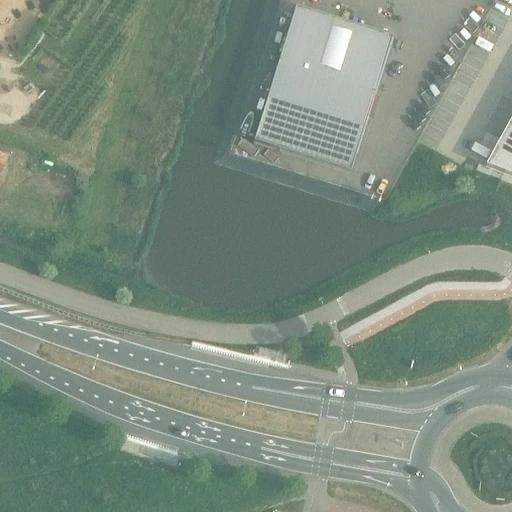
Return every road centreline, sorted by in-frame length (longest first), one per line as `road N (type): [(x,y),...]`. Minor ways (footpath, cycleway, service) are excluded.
road 1 (unclassified): [(511,267),(441,262),(283,334),(232,339),(95,312),(0,280)]
road 2 (primary): [(502,376),(465,379),(418,402),(222,381)]
road 3 (primary): [(0,353),(122,408),(222,439)]
road 4 (primary): [(222,381),(0,317)]
road 5 (primary): [(437,418),(409,422),(288,402),(222,381)]
road 6 (primary): [(222,439),(275,459),(398,484),(422,500)]
road 7 (primary): [(222,439),(418,469)]
